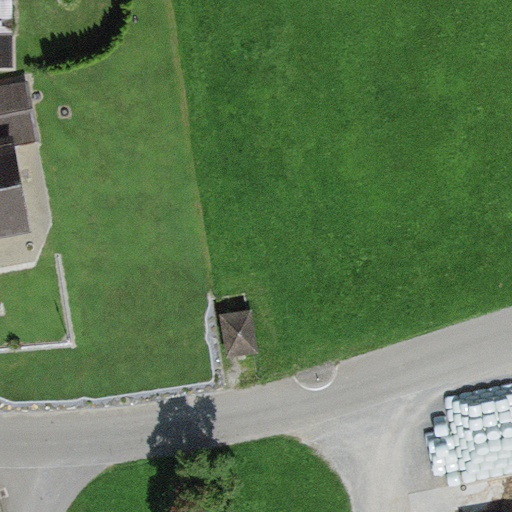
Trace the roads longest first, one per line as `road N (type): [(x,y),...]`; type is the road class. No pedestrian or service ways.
road 1 (unclassified): [(38,458),(96,441),(216,425),(369,385),(511,334)]
road 2 (track): [(380,511),(369,385)]
